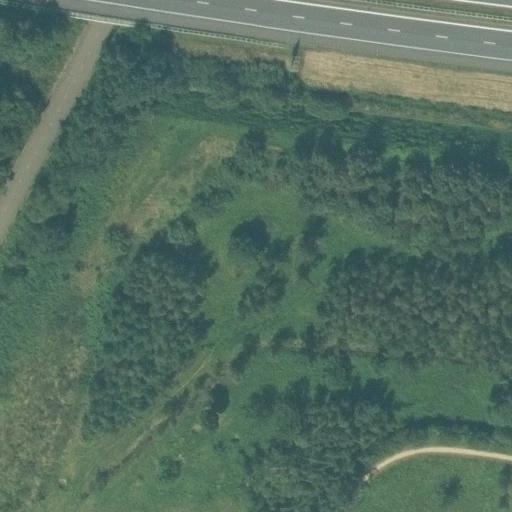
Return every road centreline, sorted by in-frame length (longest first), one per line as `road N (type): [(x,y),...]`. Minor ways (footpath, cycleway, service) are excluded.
road 1 (motorway): [(178,0),(511,45)]
road 2 (unclassified): [(0,209),(109,0)]
